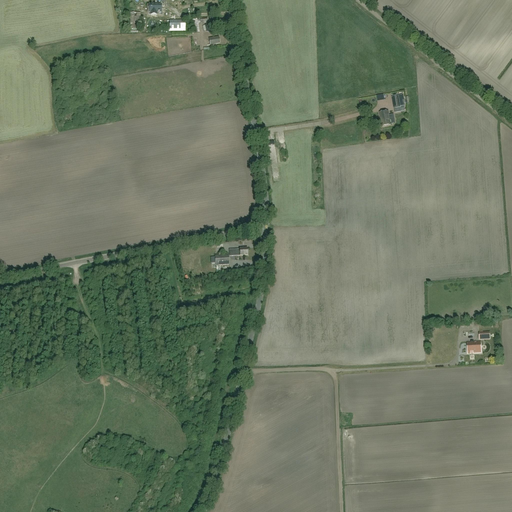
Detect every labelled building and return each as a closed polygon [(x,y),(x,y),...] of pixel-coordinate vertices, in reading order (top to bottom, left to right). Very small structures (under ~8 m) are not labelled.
[(156,15),(156,13),(161,13),(161,5),(149,5),(149,13),(150,13),(150,15),(156,15)] [(140,14),(130,14),(130,31),(140,31),(140,14)] [(218,20),(209,22),(210,25),(205,25),(206,31),(219,29),(218,20)] [(170,30),(185,30),(185,21),(170,21),(170,30)] [(400,108),(398,96),(392,97),(394,109),(400,108)] [(388,111),(379,113),(382,127),(391,125),(390,123),(391,123),(392,122),(391,120),(390,119),(388,111)] [(237,261),(236,256),(236,255),(240,255),(240,256),(248,255),(247,249),(240,249),(240,250),(236,250),(230,251),(230,261),(237,261)] [(216,266),(229,265),(228,254),(216,255),(216,266)] [(467,343),(468,353),(481,353),(481,342),(467,343)]
